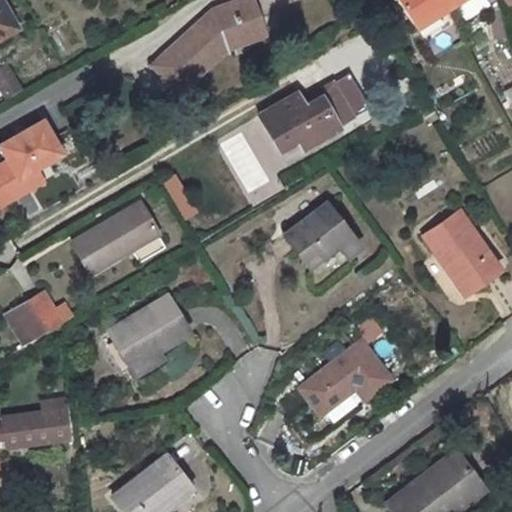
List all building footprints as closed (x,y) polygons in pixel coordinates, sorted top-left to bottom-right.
[(203,21),(154,65),(177,92),(227,48),(266,33),(253,0),(240,0),(210,11),(202,18),(203,21)] [(450,0),(397,0),(412,21),(436,7),(439,12),(453,3),(450,0)] [(0,8),(0,33),(11,28),(0,8)] [(21,89),(8,64),(0,68),(0,81),(8,96),(21,89)] [(303,95),(265,117),(285,151),(303,141),(307,148),(345,126),(343,123),(354,117),(337,87),(324,94),(326,97),(310,106),(303,95)] [(438,111),(453,103),(447,93),(433,102),(438,111)] [(0,150),(5,158),(0,161),(0,180),(11,198),(23,191),(17,180),(34,170),(60,154),(40,120),(0,143),(0,150)] [(41,180),(34,170),(17,180),(23,191),(41,180)] [(0,204),(11,198),(0,180),(0,204)] [(77,245),(95,276),(162,237),(144,205),(77,245)] [(326,205),(284,237),(308,271),(335,250),(345,262),(360,250),(326,205)] [(498,267),(457,210),(422,236),(463,292),(498,267)] [(67,320),(49,287),(17,306),(35,339),(61,323),(67,320)] [(191,333),(170,298),(111,333),(137,377),(159,365),(154,356),(162,351),(191,333)] [(361,344),(303,388),(322,415),(356,388),(364,399),(389,380),(361,344)] [(154,356),(159,365),(168,359),(162,351),(154,356)] [(0,448),(66,441),(61,399),(39,401),(40,414),(0,418),(0,448)] [(454,451),(386,504),(392,511),(444,511),(449,509),(479,485),(454,451)] [(168,454),(114,495),(126,511),(160,511),(173,502),(169,496),(187,482),(168,454)] [(192,488),(187,482),(169,496),(173,502),(192,488)] [(449,509),(451,511),(463,511),(486,495),(479,485),(449,509)]
